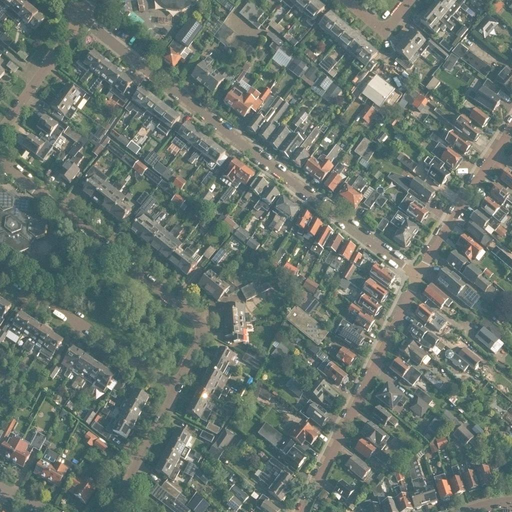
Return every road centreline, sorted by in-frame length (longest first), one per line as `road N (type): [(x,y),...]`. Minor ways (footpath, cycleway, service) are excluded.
road 1 (residential): [(406,278),(78,16)]
road 2 (residential): [(175,386),(191,351),(190,327),(0,175)]
road 3 (residential): [(299,511),(406,278)]
road 4 (residential): [(175,386),(0,273)]
road 5 (residential): [(406,278),(511,125)]
road 6 (residential): [(109,511),(175,386)]
road 7 (residential): [(0,129),(78,16)]
